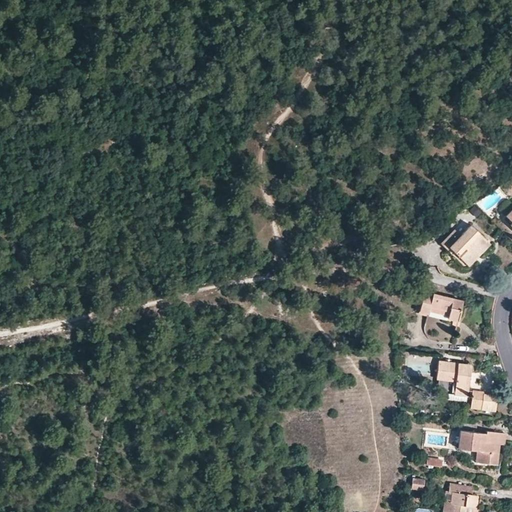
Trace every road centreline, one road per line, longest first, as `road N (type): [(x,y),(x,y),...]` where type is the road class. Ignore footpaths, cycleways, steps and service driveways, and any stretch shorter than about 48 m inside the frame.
road 1 (track): [(0,334),(281,276),(385,272),(505,297)]
road 2 (track): [(339,0),(307,82),(268,130),(257,159),(281,276)]
